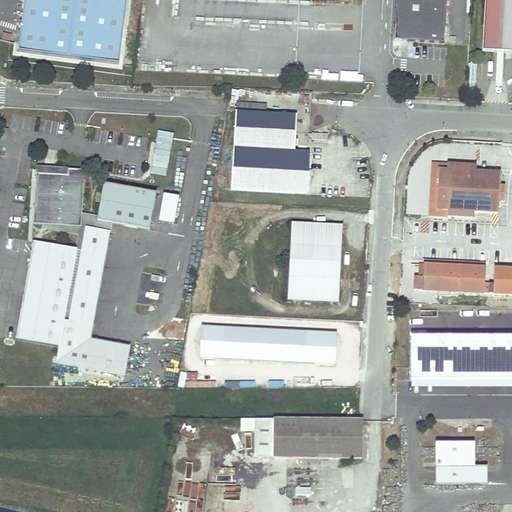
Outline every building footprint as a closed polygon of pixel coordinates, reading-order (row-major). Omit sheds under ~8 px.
[(119,66),(127,0),(24,0),(20,35),(19,44),(18,53),(119,66)] [(395,0),(393,42),(442,44),(444,0),(395,0)] [(511,0),(483,0),(481,52),(511,53),(511,0)] [(10,42),(12,35),(2,33),(1,40),(10,42)] [(236,114),(232,191),(309,194),(311,154),(295,153),(297,117),(236,114)] [(329,142),(329,135),(313,134),(313,141),(329,142)] [(149,173),(166,176),(172,145),(155,142),(149,173)] [(500,184),(501,172),(475,170),(463,170),(448,169),(448,182),(438,182),(436,207),(446,208),(472,209),(499,211),(499,199),(500,184)] [(438,182),(448,182),(448,169),(438,169),(438,182)] [(69,181),(70,171),(38,170),(38,176),(65,177),(64,181),(69,181)] [(83,216),(86,172),(70,171),(69,181),(64,181),(65,177),(38,176),(34,226),(44,227),(82,229),(83,216)] [(151,233),(158,196),(105,186),(99,219),(98,224),(113,226),(151,233)] [(83,253),(87,230),(112,235),(113,226),(98,224),(99,219),(83,216),(82,229),(44,227),(43,231),(79,238),(77,252),(83,253)] [(337,227),(292,225),(288,295),(340,298),(343,234),(337,227)] [(92,342),(112,235),(87,230),(83,253),(77,252),(35,244),(17,342),(61,350),(58,366),(126,378),(132,349),(92,342)] [(487,268),(425,265),(424,271),(423,283),(423,291),(485,294),(486,285),(487,268)] [(338,334),(203,327),(201,358),(336,366),(338,334)] [(511,339),(412,338),(411,380),(511,380),(511,339)] [(274,419),(256,419),(255,458),(274,458),(274,419)] [(274,458),(362,459),(362,420),(274,419),(274,458)] [(487,485),(487,468),(474,468),(474,444),(436,444),(436,485),(487,485)]
